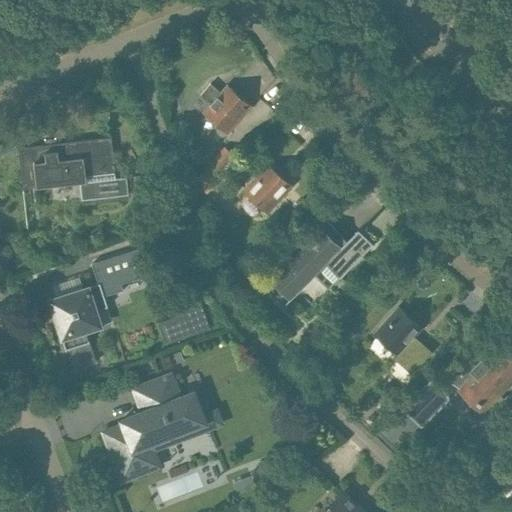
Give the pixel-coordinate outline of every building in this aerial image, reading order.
[(203,92),(194,101),(228,131),(216,145),(236,162),(266,128),(247,112),(249,109),(243,103),(241,105),(234,99),(238,95),(230,88),(228,90),(215,78),(206,88),(205,87),(202,91),(203,92)] [(116,177),(112,136),(19,147),(21,170),(35,168),(37,186),(86,181),(88,197),(129,192),(127,176),(116,177)] [(292,185),(269,164),(244,192),(268,212),(292,185)] [(151,174),(134,175),(136,192),(153,190),(151,174)] [(201,187),(208,193),(219,181),(212,174),(201,187)] [(323,227),(271,280),(291,300),(328,263),(342,277),(374,244),(359,229),(342,246),(323,227)] [(98,283),(50,299),(66,349),(70,348),(76,368),(96,362),(86,331),(103,326),(98,310),(108,306),(105,296),(124,290),(122,283),(146,276),(138,248),(92,263),(98,283)] [(210,327),(195,287),(172,296),(179,314),(158,322),(166,344),(210,327)] [(386,321),(375,333),(398,353),(395,357),(411,372),(430,351),(414,336),(422,327),(399,306),(386,321)] [(314,338),(303,350),(310,356),(316,362),(327,349),(321,343),(314,338)] [(481,338),(481,339),(447,374),(446,375),(446,377),(446,378),(447,379),(460,388),(461,388),(463,388),(464,388),(465,387),(487,407),(511,381),(511,353),(503,345),(495,352),(486,339),(485,338),(484,338),(483,338),(482,338),(481,338)] [(120,422),(100,430),(120,483),(163,467),(155,445),(209,424),(196,388),(181,394),(172,370),(129,386),(138,410),(118,418),(120,422)] [(433,377),(432,378),(403,409),(422,427),(448,400),(449,399),(449,397),(449,396),(449,395),(437,378),(436,377),(434,377),(433,377)] [(394,385),(381,399),(391,409),(404,395),(394,385)] [(452,493),(458,498),(469,486),(463,480),(452,493)] [(469,486),(458,498),(465,504),(476,492),(469,486)] [(364,511),(344,492),(324,511),(364,511)]
